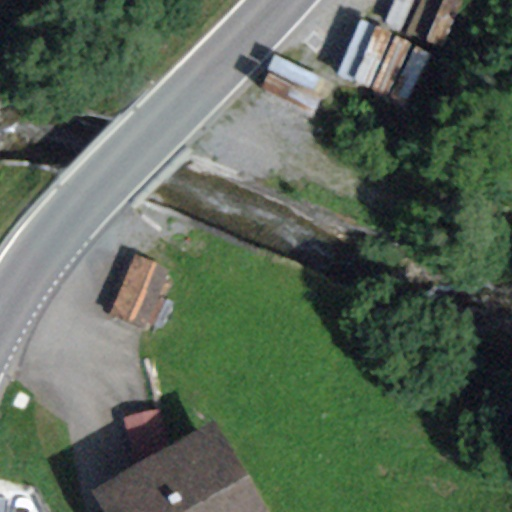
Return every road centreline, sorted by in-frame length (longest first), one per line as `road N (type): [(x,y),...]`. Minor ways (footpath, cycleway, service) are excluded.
road 1 (tertiary): [(0,308),(59,222),(281,0)]
road 2 (track): [(347,0),(511,100)]
